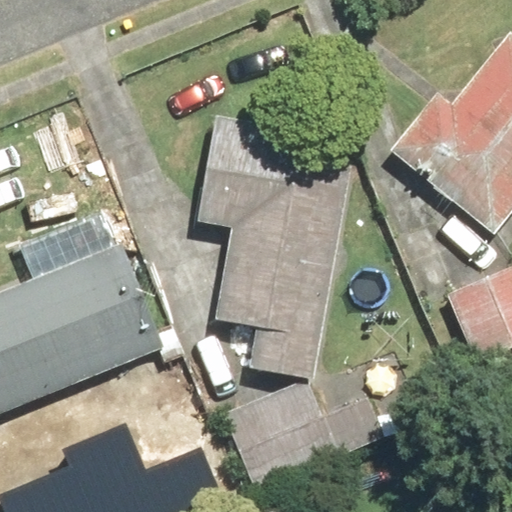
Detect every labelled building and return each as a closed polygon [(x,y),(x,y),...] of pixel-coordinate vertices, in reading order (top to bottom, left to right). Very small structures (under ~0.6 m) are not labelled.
[(444,91),(399,147),(501,227),(511,212),(511,55),(469,110),(444,91)] [(337,122),(222,114),(215,223),(238,225),(232,320),(259,321),(256,365),(345,371),(359,161),(335,159),(337,122)] [(145,240),(0,292),(0,416),(185,349),(145,240)] [(511,268),(447,295),(478,369),(511,354),(511,268)] [(295,511),(425,464),(385,357),(228,416),(263,511),(295,511)] [(3,492),(11,511),(202,511),(217,506),(193,447),(151,464),(132,415),(63,443),(72,464),(3,492)]
